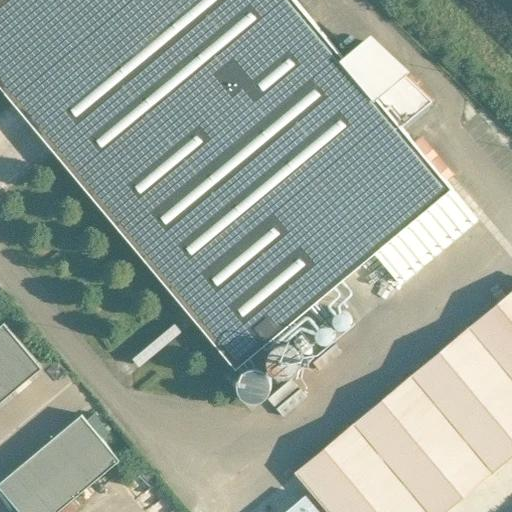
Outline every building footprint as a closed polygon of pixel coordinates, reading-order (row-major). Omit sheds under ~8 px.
[(0,0),(0,85),(236,369),(375,253),(401,284),(477,220),(452,189),(453,188),(401,127),(433,100),(373,43),(349,63),(295,0),(0,0)] [(511,294),(471,328),(511,376),(511,294)] [(0,323),(0,400),(42,366),(4,320),(0,323)] [(0,482),(0,487),(20,511),(57,511),(120,460),(82,414),(0,482)] [(320,511),(306,494),(284,511),(320,511)]
